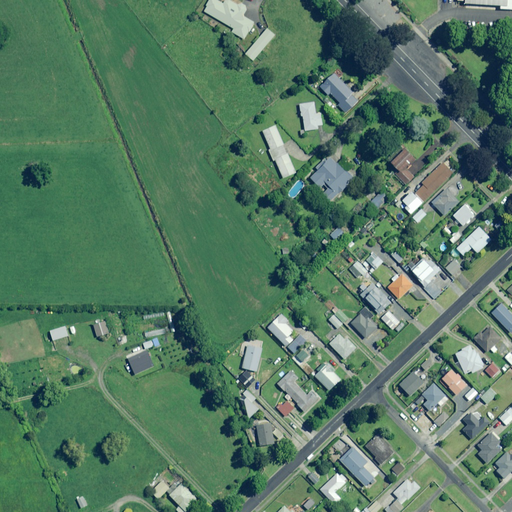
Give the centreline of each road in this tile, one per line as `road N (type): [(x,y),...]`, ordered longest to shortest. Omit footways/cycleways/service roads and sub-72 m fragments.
road 1 (tertiary): [(346,0),(511,173)]
road 2 (residential): [(370,390),(511,255)]
road 3 (residential): [(243,511),(370,390)]
road 4 (residential): [(486,511),(370,390)]
